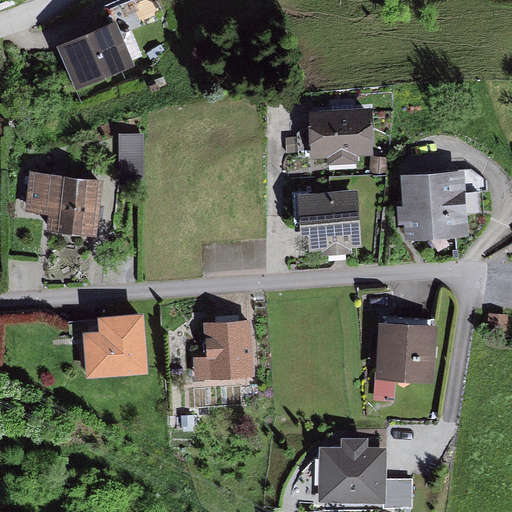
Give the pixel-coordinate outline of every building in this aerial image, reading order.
[(119,21),(62,44),(79,85),(135,63),(119,21)] [(375,110),(319,112),(321,160),(376,159),(375,110)] [(149,173),(150,128),(124,128),(124,173),(149,173)] [(470,172),(411,175),(414,241),(473,238),(470,172)] [(106,182),(38,173),(33,210),(53,212),(50,228),(99,235),(106,182)] [(363,193),(307,196),(309,248),(365,246),(363,193)] [(508,313),(489,312),(488,325),(507,327),(508,313)] [(142,313),(83,315),(86,371),(145,369),(142,313)] [(252,321),(205,324),(207,358),(193,359),(195,381),(256,377),(252,321)] [(438,325),(383,323),(380,399),(395,400),(396,381),(436,383),(438,325)] [(349,449),(323,448),(320,508),(409,511),(410,482),(386,481),(387,452),(371,452),(371,438),(349,437),(349,449)]
